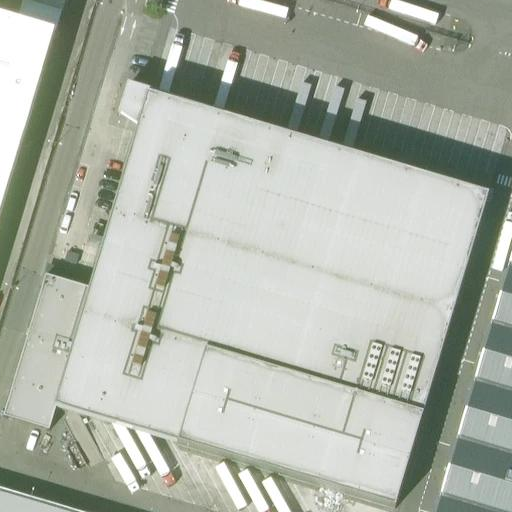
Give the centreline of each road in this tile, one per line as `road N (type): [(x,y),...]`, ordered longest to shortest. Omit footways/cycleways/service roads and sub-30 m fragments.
road 1 (unknown): [(116,0),(0,358)]
road 2 (unknown): [(415,511),(511,170)]
road 3 (unknown): [(0,431),(212,511)]
